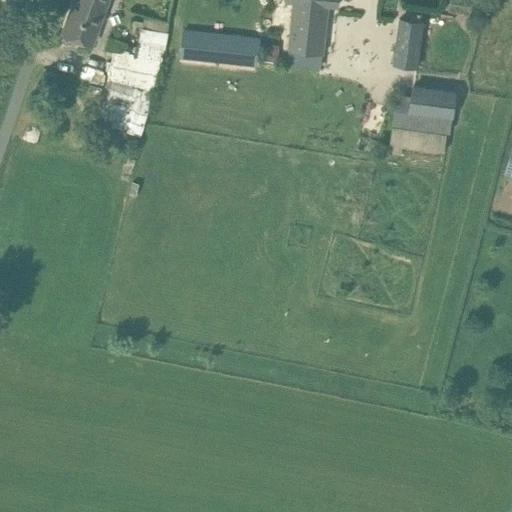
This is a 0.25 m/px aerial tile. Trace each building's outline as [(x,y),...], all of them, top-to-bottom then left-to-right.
[(74,0),(63,32),(92,43),(107,0),(74,0)] [(285,0),(286,1),(291,2),(287,49),(288,49),(287,61),(320,64),(321,53),(325,53),(330,6),(338,6),(338,0),(285,0)] [(449,0),(449,4),(448,9),(477,14),(479,0),(449,0)] [(399,18),(397,38),(393,63),(416,66),(423,21),(399,18)] [(141,37),(141,54),(128,49),(115,49),(109,64),(109,89),(107,93),(107,111),(121,117),(145,117),(148,110),(148,98),(160,68),(160,66),(170,39),(170,27),(145,27),(141,37)] [(184,28),(181,57),(256,64),(258,35),(184,28)] [(413,85),(412,95),(395,93),(388,152),(401,153),(402,147),(444,152),(446,132),(449,132),(455,90),(413,85)]
